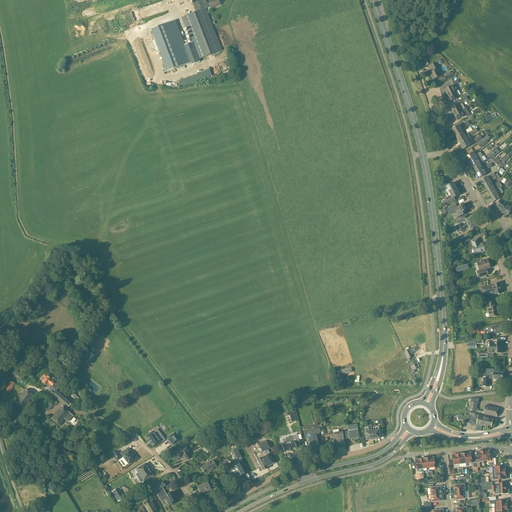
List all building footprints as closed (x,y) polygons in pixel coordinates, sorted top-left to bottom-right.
[(191,0),(197,12),(196,12),(182,18),(193,46),(198,60),(222,50),(217,37),(205,9),(211,7),(209,3),(207,4),(205,0),(191,0)] [(166,71),(191,62),(174,19),(150,28),(166,71)] [(430,65),(433,72),(429,73),(433,80),(441,76),(438,70),(440,69),(436,62),(430,65)] [(212,70),(182,79),(184,86),(214,76),(212,70)] [(448,95),(456,91),(453,85),(445,89),(448,95)] [(456,91),(448,95),(451,101),(459,97),(456,91)] [(462,104),(459,105),(459,104),(451,108),(454,114),(464,108),(462,104)] [(464,108),(454,114),(457,119),(465,115),(462,110),(465,108),(464,108)] [(462,123),(459,125),(451,129),(454,134),(465,128),(462,123)] [(466,130),(465,128),(454,134),(457,139),(467,133),(471,131),(470,128),(466,130)] [(470,138),(467,133),(457,139),(460,144),(470,138)] [(480,135),(474,140),(477,144),(483,139),(480,135)] [(487,135),(483,139),(477,144),(480,148),(488,142),(487,141),(490,139),(487,135)] [(460,144),(460,145),(459,146),(461,148),(462,148),(463,149),(470,145),(470,144),(473,143),(470,138),(460,144)] [(480,152),(475,155),(474,152),(467,156),(469,160),(473,158),(475,161),(483,157),(480,152)] [(493,152),(487,156),(490,160),(496,155),(493,152)] [(507,155),(502,160),(506,164),(511,159),(507,155)] [(483,157),(475,161),(473,158),(469,160),(473,167),(483,161),(482,158),(483,157)] [(485,163),(483,161),(473,167),(477,174),(481,171),(479,168),(482,167),(481,165),(485,163)] [(486,174),(482,167),(479,168),(481,171),(477,174),(479,177),(486,174)] [(490,185),(492,184),(488,176),(481,180),(483,184),(488,182),(490,185)] [(453,183),(448,185),(446,182),(439,186),(442,192),(448,189),(449,192),(457,188),(456,188),(457,187),(456,185),(455,185),(453,183)] [(488,182),(483,184),(487,191),(500,183),(499,182),(493,185),(492,184),(490,185),(488,182)] [(500,184),(487,191),(491,197),(495,195),(494,192),(496,190),(502,188),(500,184)] [(449,192),(451,195),(445,199),(448,205),(456,201),(454,197),(460,194),(457,188),(449,192)] [(500,197),(496,190),(494,192),(495,195),(491,197),(493,201),(499,198),(500,197)] [(511,206),(511,207),(507,205),(504,204),(505,202),(501,199),(498,202),(494,208),(503,214),(503,213),(509,215),(509,216),(511,216),(511,206)] [(458,207),(457,207),(456,204),(450,207),(453,213),(456,212),(459,217),(466,214),(464,211),(467,209),(464,204),(458,207)] [(473,216),(466,220),(465,218),(456,222),(457,224),(454,226),(458,234),(461,232),(467,230),(467,231),(477,226),(473,216)] [(469,232),(459,237),(461,241),(464,240),(469,237),(471,236),(469,232)] [(483,243),(480,244),(478,238),(471,240),(473,247),(475,254),(479,253),(479,254),(482,253),(482,252),(485,251),(483,243)] [(477,262),(480,270),(477,271),(479,278),(489,275),(487,269),(490,268),(488,259),(477,262)] [(494,284),(494,285),(481,287),(482,296),(496,294),(501,293),(501,290),(501,289),(500,287),(499,283),(494,284)] [(497,306),(495,306),(495,302),(486,303),(487,308),(488,308),(490,317),(500,316),(499,310),(498,310),(497,306)] [(502,325),(492,327),(492,326),(485,328),(487,336),(493,335),(493,334),(504,332),(502,325)] [(469,350),(477,349),(475,339),(468,340),(468,342),(469,350)] [(502,347),(489,347),(490,352),(476,353),(477,358),(479,357),(479,358),(487,357),(494,357),(494,353),(502,353),(502,352),(502,350),(502,349),(502,347)] [(413,353),(411,348),(403,351),(408,362),(412,360),(411,358),(413,357),(412,354),(413,353)] [(352,372),(351,367),(338,370),(339,376),(352,372)] [(12,373),(38,387),(40,383),(14,369),(12,373)] [(502,373),(494,373),(494,372),(483,372),(483,382),(482,382),(482,387),(488,387),(489,379),(494,379),(502,379),(502,373)] [(47,376),(43,381),(42,383),(45,386),(46,384),(50,388),(52,386),(53,387),(50,390),(54,394),(59,389),(63,384),(58,379),(57,381),(53,377),(51,379),(47,376)] [(9,394),(15,383),(8,380),(3,391),(9,394)] [(73,401),(59,389),(54,394),(69,406),(73,401)] [(33,396),(25,390),(16,402),(24,408),(33,396)] [(485,405),(484,412),(476,410),(478,403),(479,401),(470,399),(470,402),(471,402),(468,411),(483,414),(496,417),(498,408),(485,405)] [(51,402),(46,406),(51,411),(56,407),(51,402)] [(65,419),(67,420),(72,415),(62,406),(51,419),(59,425),(65,419)] [(296,422),(293,410),(284,412),(285,416),(290,415),(292,423),(296,422)] [(493,418),(479,415),(475,414),(474,418),(471,417),(469,424),(477,426),(477,424),(491,428),(493,418)] [(313,430),(314,436),(308,438),(311,452),(320,449),(317,435),(320,435),(318,429),(319,429),(317,420),(313,420),(316,430),(313,430)] [(348,431),(343,432),(344,438),(349,438),(350,440),(359,438),(357,424),(347,426),(348,431)] [(372,431),(368,431),(368,427),(365,428),(365,431),(366,440),(369,440),(369,441),(373,440),(373,439),(372,431)] [(376,430),(372,431),(373,439),(373,440),(377,440),(377,439),(380,438),(379,430),(378,427),(375,427),(376,430)] [(165,440),(162,436),(158,439),(153,432),(146,437),(148,440),(148,441),(151,444),(154,448),(165,440)] [(343,432),(333,434),(335,447),(345,445),(344,438),(343,432)] [(172,445),(178,442),(173,434),(167,438),(172,445)] [(297,450),(296,447),(294,441),(298,440),(296,435),(292,436),(293,440),(286,442),(286,443),(282,445),(284,453),(285,453),(289,452),(292,451),(297,450)] [(258,450),(253,453),(257,460),(260,466),(257,467),(260,472),(262,470),(267,468),(267,467),(268,467),(268,466),(274,463),(269,453),(267,450),(270,449),(266,440),(258,445),(261,451),(260,452),(259,452),(258,450)] [(202,447),(206,454),(212,450),(208,443),(202,447)] [(176,451),(179,458),(183,456),(185,461),(191,457),(188,453),(189,452),(185,446),(184,446),(183,446),(181,447),(181,448),(176,451)] [(128,448),(120,453),(120,454),(117,451),(112,455),(116,461),(123,456),(128,464),(130,462),(132,464),(138,459),(133,451),(132,452),(128,448)] [(232,451),(237,461),(242,459),(237,449),(232,451)] [(216,458),(213,460),(201,467),(205,475),(206,476),(209,474),(209,472),(217,467),(220,466),(216,458)] [(238,462),(232,465),(232,463),(224,467),(231,481),(244,474),(238,462)] [(137,474),(139,478),(141,477),(143,480),(143,481),(144,481),(152,476),(153,475),(152,475),(146,464),(145,464),(137,469),(136,469),(137,470),(139,473),(137,474)] [(155,482),(157,484),(153,487),(157,494),(161,501),(163,500),(167,507),(172,504),(171,503),(178,499),(173,491),(167,495),(163,487),(165,486),(163,481),(160,482),(159,480),(155,482)] [(211,480),(200,486),(199,484),(193,487),(195,490),(198,489),(200,494),(206,490),(207,491),(215,487),(211,480)] [(26,490),(26,491),(27,492),(27,493),(27,495),(27,497),(28,499),(29,500),(30,502),(31,503),(33,500),(36,502),(37,501),(39,503),(45,501),(44,494),(38,489),(37,490),(30,485),(29,486),(28,487),(28,488),(27,488),(27,489),(27,490),(26,490)] [(506,488),(480,490),(480,498),(485,498),(484,490),(492,489),(492,492),(499,492),(499,494),(506,494),(506,488)] [(122,495),(118,489),(111,492),(115,499),(122,495)] [(145,506),(143,508),(142,507),(135,511),(147,511),(148,511),(147,511),(153,511),(156,511),(151,502),(148,503),(146,501),(143,503),(144,505),(145,506)]
